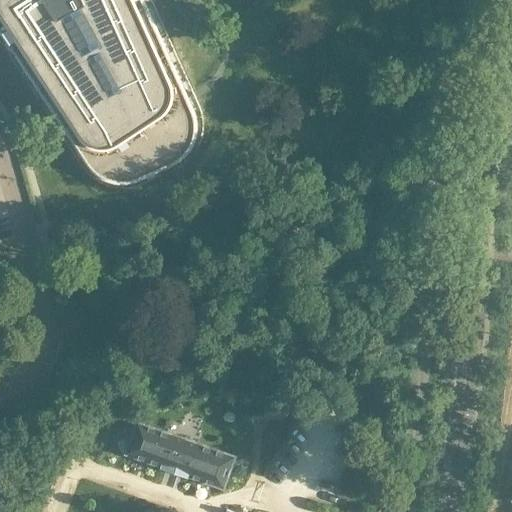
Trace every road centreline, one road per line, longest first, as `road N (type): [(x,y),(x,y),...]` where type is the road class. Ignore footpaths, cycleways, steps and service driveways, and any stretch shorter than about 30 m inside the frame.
road 1 (tertiary): [(434,511),(461,316),(468,176),(511,29)]
road 2 (track): [(59,511),(74,467),(194,508)]
